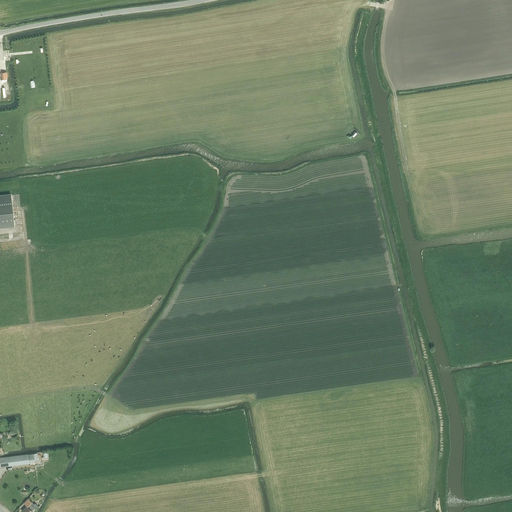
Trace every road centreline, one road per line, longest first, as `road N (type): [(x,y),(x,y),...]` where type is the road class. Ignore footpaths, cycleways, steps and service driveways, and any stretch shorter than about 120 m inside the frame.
road 1 (tertiary): [(0,33),(208,0)]
road 2 (track): [(406,169),(380,56),(385,6)]
